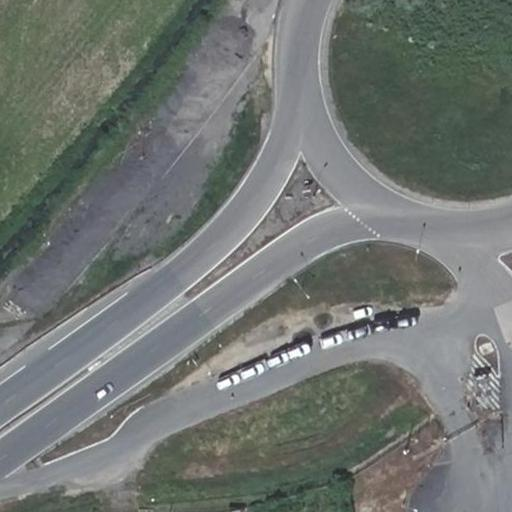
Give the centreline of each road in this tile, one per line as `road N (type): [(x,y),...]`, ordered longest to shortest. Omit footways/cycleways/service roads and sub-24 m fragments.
road 1 (secondary): [(0,461),(247,281),(316,241),(401,217)]
road 2 (secondary): [(296,75),(286,142),(235,228),(0,407)]
road 3 (secondary): [(296,75),(307,120),(329,160),(361,193),(401,217)]
